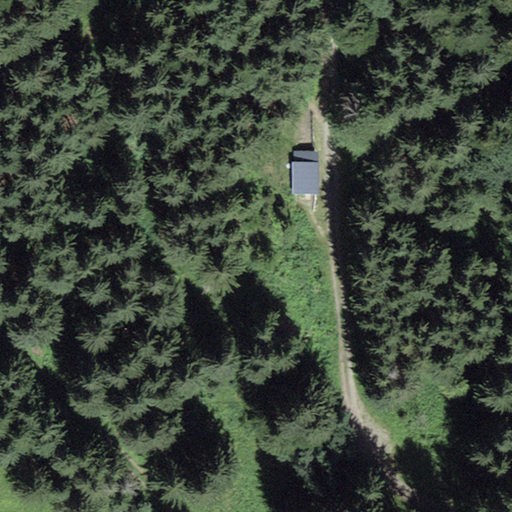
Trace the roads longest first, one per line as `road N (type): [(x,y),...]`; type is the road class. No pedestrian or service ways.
road 1 (track): [(330,0),(327,172),(344,391),(360,447),(378,470),(443,511)]
road 2 (track): [(176,511),(0,334)]
